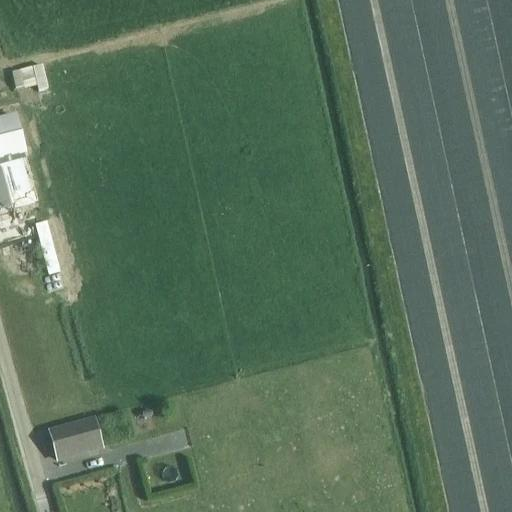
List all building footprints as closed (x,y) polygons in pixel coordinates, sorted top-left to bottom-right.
[(50,67),(12,69),(14,90),(51,88),(50,67)] [(15,119),(0,123),(0,157),(23,151),(15,119)] [(5,202),(0,203),(0,246),(16,242),(18,242),(15,231),(38,224),(27,185),(33,184),(27,160),(0,167),(0,179),(3,192),(4,192),(7,202),(5,202)] [(61,274),(74,271),(62,219),(48,222),(61,274)] [(98,439),(52,452),(58,475),(105,462),(98,439)]
